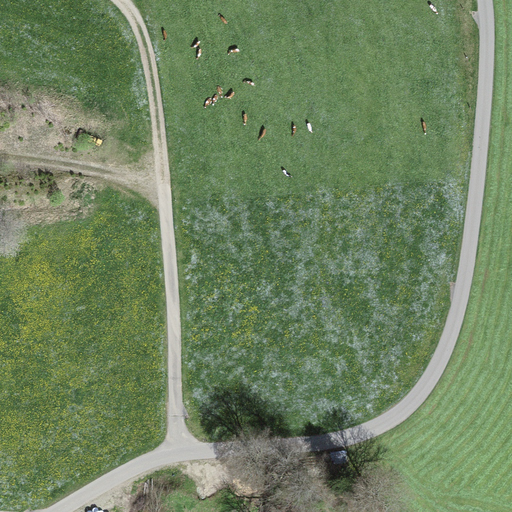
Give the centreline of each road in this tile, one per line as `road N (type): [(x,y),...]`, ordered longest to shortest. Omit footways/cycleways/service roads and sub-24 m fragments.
road 1 (track): [(485,0),(484,104),(461,293),(442,354),(412,401),(376,427),(326,441),(162,454),(56,511)]
road 2 (track): [(122,0),(135,15),(156,79),(178,450)]
